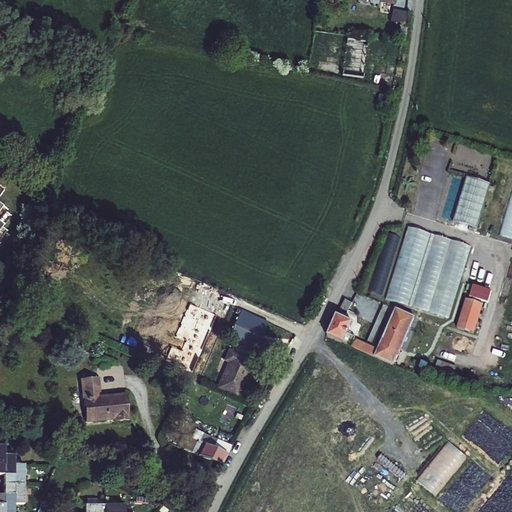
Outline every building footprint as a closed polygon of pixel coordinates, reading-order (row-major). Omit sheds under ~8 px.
[(347,25),(342,62),(340,75),(340,76),(363,80),(370,28),(347,25)] [(511,181),(511,175),(500,172),(481,231),(495,236),(511,181)] [(491,184),(466,176),(453,222),(479,230),(491,184)] [(511,188),(497,236),(511,240),(511,188)] [(0,243),(7,235),(2,231),(11,220),(0,210),(0,200),(4,195),(0,192),(0,243)] [(430,235),(408,228),(384,297),(409,306),(430,235)] [(401,238),(387,233),(368,290),(384,297),(401,238)] [(474,247),(435,235),(413,305),(453,317),(474,247)] [(492,302),(495,290),(471,284),(468,296),(492,302)] [(337,314),(346,318),(352,306),(344,301),(337,314)] [(485,306),(468,301),(459,330),(476,335),(485,306)] [(415,319),(395,310),(378,348),(374,359),(393,367),(415,319)] [(242,312),(230,339),(257,352),(269,325),(242,312)] [(351,349),(355,338),(348,335),(353,325),(346,322),(336,317),(326,338),(351,349)] [(474,341),(445,332),(441,345),(470,354),(474,341)] [(378,348),(355,338),(351,349),(374,359),(378,348)] [(256,355),(257,352),(230,339),(228,343),(256,355)] [(230,354),(226,361),(230,363),(249,372),(254,362),(253,362),(255,357),(235,348),(232,355),(230,354)] [(435,371),(455,377),(458,366),(438,360),(435,371)] [(238,398),(249,372),(230,363),(219,389),(238,398)] [(99,380),(82,382),(86,424),(115,421),(116,424),(130,423),(127,398),(99,401),(98,395),(100,395),(99,380)] [(193,433),(185,452),(221,468),(226,456),(230,447),(212,439),(211,441),(193,433)] [(14,511),(15,503),(24,503),(24,464),(14,464),(14,455),(5,455),(5,445),(0,445),(0,473),(5,474),(5,478),(5,490),(5,493),(0,493),(0,511),(14,511)]
